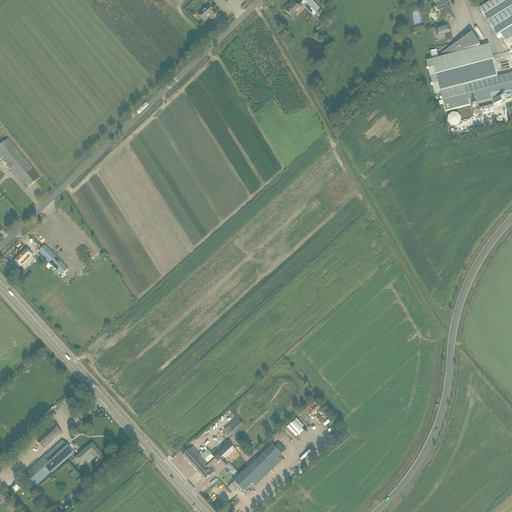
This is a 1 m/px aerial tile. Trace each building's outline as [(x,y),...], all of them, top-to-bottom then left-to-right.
[(305,0),(302,3),(314,16),(321,10),(310,0),(305,0)] [(436,0),(439,5),(438,5),(442,17),(443,17),(445,22),(444,26),(438,28),(440,36),(450,32),(448,24),(448,21),(453,19),(446,0),(436,0)] [(511,0),(493,0),(479,9),(496,37),(511,27),(511,0)] [(293,1),(284,10),(287,13),(291,17),(293,19),(297,16),(294,13),(300,8),(296,5),(293,1)] [(214,17),(217,15),(211,8),(210,9),(208,7),(200,14),(202,17),(201,18),(204,22),(208,18),(207,18),(211,14),(214,17)] [(426,62),(434,94),(440,92),(442,101),(443,104),(445,112),(511,94),(511,73),(497,77),(488,45),(479,48),(478,47),(480,46),(472,34),(444,53),(446,55),(450,54),(450,55),(426,62)] [(481,108),(483,114),(494,112),(492,105),(481,108)] [(447,122),(451,126),(456,126),(460,123),(461,118),(457,113),(452,113),(448,116),(447,122)] [(0,146),(0,157),(24,185),(27,189),(40,178),(8,140),(0,146)] [(69,235),(67,237),(74,244),(76,242),(69,235)] [(32,247),(30,248),(32,251),(38,246),(31,236),(24,241),(28,246),(30,244),(32,247)] [(38,251),(42,255),(62,276),(68,270),(45,245),(38,251)] [(20,256),(15,261),(21,267),(25,264),(32,257),(29,254),(25,250),(19,256),(20,256)] [(320,430),(327,422),(318,413),(311,420),(314,422),(312,424),(314,426),(315,425),(320,430)] [(233,437),(244,426),(241,423),(239,421),(237,418),(225,428),(233,437)] [(294,423),(285,431),(292,438),(301,430),(294,423)] [(35,440),(44,450),(62,434),(53,424),(35,440)] [(101,462),(105,458),(93,445),(90,449),(91,450),(88,451),(86,449),(77,457),(62,440),(25,474),(36,487),(72,456),(75,459),(80,465),(91,455),(97,461),(96,462),(94,464),(97,467),(102,463),(101,462)] [(192,447),(183,456),(205,481),(209,477),(214,473),(209,467),(217,461),(233,446),(231,444),(228,441),(211,455),(210,454),(204,460),(192,447)] [(248,468),(234,482),(243,492),(282,455),(272,445),(248,467),(248,468)]
